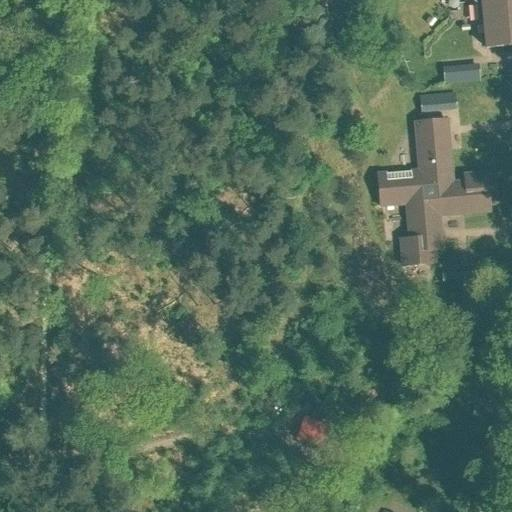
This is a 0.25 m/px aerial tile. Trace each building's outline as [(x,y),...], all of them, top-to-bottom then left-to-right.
[(511,0),(469,0),(475,5),(477,24),(483,24),(484,39),(485,49),(503,47),(511,46),(511,0)] [(441,69),(443,87),(479,84),(477,66),(441,69)] [(418,172),(376,175),(379,207),(405,205),(408,239),(400,240),(402,267),(433,264),(432,251),(441,250),(438,217),(489,212),(488,206),(495,205),(493,173),(463,176),(463,182),(451,184),(448,142),(446,120),(433,122),(414,123),(418,172)] [(441,274),(442,292),(478,290),(476,272),(441,274)] [(303,418),(295,440),(318,448),(325,425),(303,418)]
